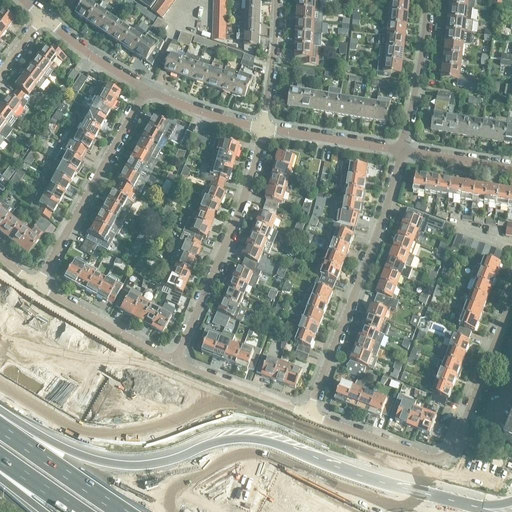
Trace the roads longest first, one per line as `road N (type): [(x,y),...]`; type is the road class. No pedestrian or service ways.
road 1 (motorway): [(357,481),(161,392),(0,298)]
road 2 (motorway): [(306,511),(59,381),(0,338)]
road 3 (residential): [(511,289),(444,456),(312,410)]
road 4 (unclassified): [(312,410),(402,150)]
road 5 (unclassified): [(177,359),(239,211),(263,129)]
road 6 (motorway): [(0,395),(201,511)]
road 7 (unclassified): [(39,283),(144,90)]
road 8 (residential): [(177,359),(39,283)]
road 9 (unclassified): [(427,0),(402,150)]
road 10 (residential): [(312,410),(177,359)]
road 11 (unclassified): [(402,150),(263,129)]
road 12 (unclassified): [(263,129),(275,0)]
road 13 (unclassified): [(144,90),(43,15)]
road 14 (unclassified): [(263,129),(144,90)]
road 15 (motorway): [(476,497),(418,479),(357,481)]
